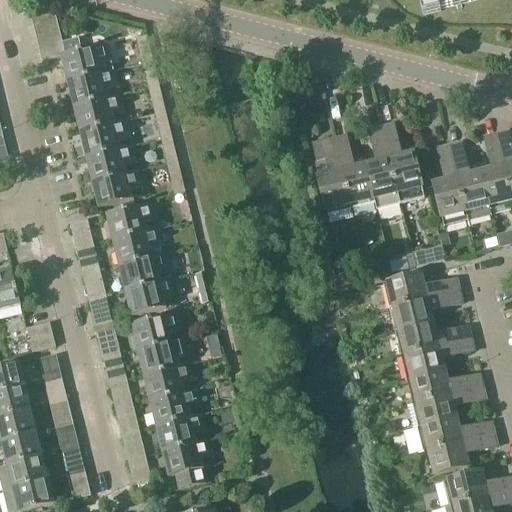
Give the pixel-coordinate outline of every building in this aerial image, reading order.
[(421,0),(425,14),(480,0),(421,0)] [(32,16),(34,27),(57,22),(54,10),(32,16)] [(34,27),(37,38),(60,33),(57,22),(34,27)] [(63,45),(60,33),(37,38),(40,50),(63,45)] [(137,40),(141,55),(151,52),(147,38),(137,40)] [(43,63),(62,58),(66,57),(63,45),(40,50),(43,63)] [(66,57),(62,58),(69,84),(104,75),(101,66),(112,63),(108,47),(66,57)] [(154,63),(144,66),(147,80),(157,78),(154,63)] [(114,72),(104,75),(69,84),(75,109),(110,101),(110,99),(107,91),(118,88),(114,72)] [(160,89),(150,91),(153,106),(163,103),(160,89)] [(120,97),(110,99),(110,101),(75,109),(81,135),(116,126),(116,125),(114,117),(124,114),(120,97)] [(166,114),(156,116),(159,131),(170,128),(166,114)] [(126,122),(116,125),(116,126),(81,135),(87,159),(122,151),(122,150),(120,141),(130,139),(126,122)] [(382,129),(398,194),(401,206),(425,200),(422,189),(423,188),(415,155),(402,158),(394,126),(382,129)] [(401,206),(398,194),(382,129),(370,132),(378,164),(367,167),(375,200),(374,200),(377,212),(401,206)] [(511,142),(510,133),(497,137),(511,198),(511,142)] [(493,171),(481,174),(489,208),(511,202),(511,198),(497,137),(485,139),(493,171)] [(335,141),(351,206),(374,200),(375,200),(367,167),(355,170),(347,138),(335,141)] [(172,139),(162,141),(165,156),(176,154),(172,139)] [(351,206),(335,141),(310,147),(326,212),(351,206)] [(492,217),(489,208),(481,174),(470,177),(462,145),(450,148),(468,222),(492,217)] [(133,148),(122,150),(122,151),(87,159),(94,185),(129,176),(128,175),(126,167),(137,164),(133,148)] [(444,228),(468,222),(450,148),(438,151),(446,183),(433,186),(442,219),(444,228)] [(6,153),(0,154),(0,164),(8,162),(6,153)] [(178,164),(168,167),(172,182),(182,179),(178,164)] [(139,173),(128,175),(129,176),(94,185),(100,210),(134,201),(132,192),(143,189),(139,173)] [(149,233),(148,233),(146,224),(157,222),(153,206),(108,217),(114,242),(149,233)] [(73,234),(90,230),(88,222),(71,226),(73,234)] [(155,258),(153,249),(163,247),(159,230),(148,233),(149,233),(114,242),(120,267),(155,258)] [(443,248),(451,246),(448,234),(440,236),(443,248)] [(498,238),(501,249),(510,247),(508,235),(498,238)] [(79,260),(96,256),(94,246),(77,251),(79,260)] [(414,255),(417,269),(430,266),(427,252),(414,255)] [(126,292),(161,283),(159,275),(169,272),(165,255),(155,258),(120,267),(126,292)] [(406,257),(406,259),(409,271),(416,270),(412,255),(406,257)] [(393,275),(391,266),(378,269),(380,278),(393,275)] [(86,285),(102,281),(100,272),(83,276),(86,285)] [(12,273),(0,275),(0,313),(21,308),(12,273)] [(213,303),(205,274),(196,276),(203,306),(213,303)] [(388,285),(394,309),(459,293),(456,281),(425,289),(422,276),(388,285)] [(132,318),(167,310),(165,300),(176,298),(172,281),(161,283),(126,292),(132,318)] [(394,309),(400,333),(433,325),(430,313),(462,305),(459,293),(394,309)] [(92,310),(109,306),(106,297),(89,301),(92,310)] [(174,343),(173,343),(171,335),(182,332),(178,316),(132,327),(138,352),(174,343)] [(53,336),(50,324),(27,330),(30,342),(53,336)] [(400,333),(405,356),(471,341),(468,328),(436,336),(433,325),(400,333)] [(100,344),(117,340),(115,331),(98,335),(100,344)] [(56,348),(53,336),(30,342),(33,354),(56,348)] [(145,377),(180,368),(178,360),(188,357),(184,340),(173,343),(174,343),(138,352),(145,377)] [(405,356),(411,381),(445,372),(442,360),(474,353),(471,341),(405,356)] [(106,369),(123,365),(121,356),(104,360),(106,369)] [(0,395),(25,389),(20,366),(0,370),(0,395)] [(186,394),(186,393),(184,385),(194,382),(190,366),(180,368),(145,377),(151,403),(186,394)] [(43,376),(45,384),(62,380),(60,371),(43,376)] [(411,381),(417,405),(483,389),(480,377),(448,384),(445,372),(411,381)] [(112,394),(129,391),(127,382),(110,385),(112,394)] [(0,420),(31,413),(25,389),(0,395),(0,420)] [(483,389),(417,405),(408,408),(414,432),(423,429),(457,421),(454,409),(486,401),(483,389)] [(196,391),(186,393),(186,394),(151,403),(157,428),(192,419),(190,411),(200,408),(196,391)] [(65,394),(48,399),(51,408),(68,404),(65,394)] [(119,420),(135,416),(133,407),(116,411),(119,420)] [(37,436),(31,413),(0,420),(0,435),(2,445),(37,436)] [(163,453),(198,444),(196,435),(206,433),(202,416),(192,419),(157,428),(163,453)] [(71,418),(54,422),(57,431),(74,427),(71,418)] [(423,429),(429,452),(494,436),(491,424),(460,432),(457,421),(423,429)] [(125,445),(142,441),(139,432),(123,436),(125,445)] [(2,445),(8,467),(8,468),(43,459),(37,436),(2,445)] [(497,448),(494,436),(429,452),(435,477),(469,469),(466,456),(497,448)] [(77,441),(60,446),(62,455),(79,450),(77,441)] [(209,442),(198,444),(163,453),(169,479),(177,477),(181,491),(207,484),(204,471),(202,461),(213,459),(209,442)] [(148,466),(146,457),(129,462),(131,470),(148,466)] [(0,469),(0,480),(3,494),(49,483),(43,459),(8,468),(8,467),(0,469)] [(65,469),(68,478),(85,474),(83,465),(65,469)] [(449,482),(455,507),(511,492),(511,479),(485,486),(482,474),(449,482)] [(30,511),(54,506),(49,483),(3,494),(7,511),(30,511)] [(89,488),(71,492),(74,502),(91,497),(89,488)] [(511,505),(511,492),(455,507),(442,510),(442,511),(491,511),(511,505)]
